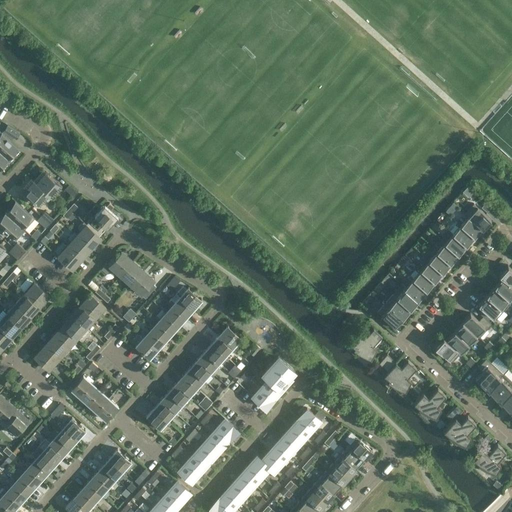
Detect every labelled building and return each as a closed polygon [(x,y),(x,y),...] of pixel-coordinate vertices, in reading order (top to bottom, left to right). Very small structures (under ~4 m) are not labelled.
[(0,150),(8,158),(6,155),(15,145),(18,147),(9,139),(13,135),(18,138),(22,132),(7,123),(3,129),(5,130),(2,133),(0,130),(0,150)] [(8,158),(0,150),(0,161),(5,156),(8,158)] [(30,177),(33,180),(51,197),(61,186),(62,185),(61,185),(43,169),(43,168),(42,169),(45,172),(42,175),(39,173),(34,179),(33,179),(31,177),(30,177)] [(51,197),(33,180),(23,191),(21,188),(20,189),(21,189),(39,205),(39,206),(40,205),(37,203),(47,193),(51,197),(51,198),(52,197),(51,197)] [(65,188),(73,196),(77,192),(69,184),(65,188)] [(5,211),(24,228),(34,218),(15,200),(14,200),(17,203),(8,213),(5,211)] [(72,212),(77,206),(74,203),(68,208),(72,212)] [(103,205),(95,214),(108,226),(116,217),(116,216),(117,215),(116,214),(115,216),(110,211),(112,210),(111,209),(110,211),(104,205),(105,204),(105,203),(103,205)] [(473,203),(465,212),(483,227),(491,218),(473,203)] [(66,218),(72,212),(68,208),(63,215),(66,218)] [(24,229),(24,228),(5,211),(5,212),(7,214),(0,221),(0,227),(12,237),(21,226),(24,229)] [(54,218),(45,211),(41,215),(50,223),(54,218)] [(483,227),(465,212),(463,215),(466,218),(461,224),(457,221),(475,236),(483,227)] [(108,226),(95,214),(86,224),(83,221),(83,222),(101,238),(101,237),(99,236),(108,226)] [(50,223),(41,215),(37,220),(46,227),(50,223)] [(475,236),(457,221),(455,224),(459,227),(453,233),(449,230),(466,246),(475,236)] [(101,238),(83,222),(78,227),(80,230),(77,234),(74,232),(92,248),(90,246),(99,236),(101,238)] [(54,232),(59,226),(55,223),(50,229),(54,232)] [(48,239),(54,232),(50,229),(44,235),(48,239)] [(459,254),(466,246),(449,230),(447,233),(450,236),(445,242),(441,239),(459,254)] [(92,248),(74,232),(68,238),(71,240),(67,245),(82,258),(83,258),(81,256),(89,247),(91,248),(92,248)] [(459,254),(441,239),(439,242),(442,245),(437,251),(434,248),(433,248),(451,263),(459,254)] [(17,242),(13,247),(22,254),(26,250),(17,242)] [(82,258),(67,245),(58,255),(58,254),(57,255),(73,269),(73,268),(72,267),(80,257),(82,259),(82,258)] [(22,254),(13,247),(9,251),(18,259),(22,254)] [(443,272),(451,263),(433,248),(431,251),(435,254),(429,260),(425,257),(443,272)] [(120,275),(133,260),(132,261),(122,253),(123,251),(123,250),(115,259),(113,257),(107,264),(120,275)] [(435,281),(443,272),(425,257),(423,260),(426,263),(421,269),(417,266),(435,281)] [(130,284),(144,269),(143,269),(142,270),(132,262),(134,260),(133,260),(120,275),(130,284)] [(499,274),(502,276),(511,285),(511,268),(508,264),(499,274)] [(427,290),(435,281),(417,266),(415,269),(418,272),(413,278),(409,275),(427,290)] [(144,269),(130,284),(143,295),(149,289),(147,287),(155,278),(154,278),(152,280),(143,271),(144,269)] [(17,274),(13,271),(7,277),(11,280),(17,274)] [(419,299),(427,290),(409,275),(407,278),(410,281),(405,287),(401,284),(419,299)] [(509,298),(511,294),(511,285),(502,276),(495,285),(509,298)] [(6,286),(11,280),(7,277),(2,283),(6,286)] [(34,282),(25,292),(40,306),(40,305),(39,304),(47,294),(49,296),(50,295),(34,281),(33,282),(34,282)] [(419,299),(401,284),(399,287),(402,290),(397,296),(394,292),(393,293),(411,308),(419,299)] [(511,300),(509,298),(495,285),(487,294),(504,309),(511,300)] [(189,286),(180,296),(194,309),(193,308),(202,298),(201,298),(200,299),(188,288),(189,287),(189,286)] [(98,287),(95,291),(101,296),(104,292),(98,287)] [(40,306),(25,292),(16,302),(31,316),(29,314),(38,304),(40,306)] [(106,306),(90,292),(90,293),(89,293),(91,295),(83,305),(81,303),(96,317),(105,307),(106,306)] [(110,298),(104,292),(101,296),(107,302),(110,298)] [(411,308),(393,293),(385,302),(403,317),(411,308)] [(504,309),(487,294),(478,303),(495,319),(504,309)] [(194,309),(180,296),(172,304),(187,317),(186,316),(193,309),(194,309)] [(31,316),(16,302),(6,313),(22,326),(20,324),(29,315),(30,316),(31,316)] [(403,317),(385,302),(377,311),(386,319),(393,325),(394,326),(403,317)] [(87,327),(96,317),(81,303),(80,304),(82,305),(73,315),(72,313),(71,314),(87,327)] [(187,317),(172,304),(165,313),(180,325),(179,324),(186,317),(187,318),(187,317)] [(123,315),(126,318),(129,321),(132,317),(126,312),(123,315)] [(462,322),(476,335),(479,337),(492,323),(483,315),(479,320),(470,312),(462,322)] [(21,327),(22,326),(6,313),(0,319),(0,325),(12,337),(13,336),(11,335),(20,325),(21,327)] [(180,325),(165,313),(158,321),(172,333),(173,333),(172,332),(178,325),(179,326),(180,325)] [(77,338),(87,327),(71,314),(73,316),(64,325),(62,324),(77,338)] [(380,317),(378,319),(389,330),(393,325),(386,319),(384,321),(380,317)] [(172,333),(158,321),(151,329),(165,341),(166,341),(165,340),(171,333),(172,334),(172,333)] [(468,343),(476,335),(462,322),(454,330),(468,343)] [(113,332),(119,326),(115,323),(109,329),(113,332)] [(68,347),(77,338),(62,324),(64,326),(55,336),(53,334),(71,350),(68,347)] [(12,337),(0,325),(0,343),(3,347),(4,347),(2,345),(10,335),(12,337)] [(218,333),(218,334),(232,346),(241,336),(240,337),(227,326),(228,325),(219,334),(218,333)] [(373,345),(382,335),(373,327),(367,334),(362,329),(349,342),(356,348),(364,352),(372,356),(376,348),(373,345)] [(108,338),(113,332),(109,329),(104,335),(108,338)] [(165,341),(151,329),(144,337),(158,350),(158,349),(157,348),(164,341),(165,342),(165,341)] [(461,352),(468,343),(454,330),(446,339),(461,352)] [(71,350),(53,334),(53,335),(54,336),(46,346),(44,344),(44,345),(59,358),(63,354),(66,356),(71,350)] [(232,346),(218,334),(219,335),(212,342),(211,341),(211,342),(225,354),(232,346)] [(461,352),(446,339),(443,336),(435,346),(452,362),(461,352)] [(158,350),(144,337),(136,346),(137,346),(149,357),(149,358),(157,349),(158,350)] [(218,363),(225,354),(211,342),(212,343),(205,350),(204,349),(204,350),(218,363)] [(95,353),(100,347),(97,344),(91,350),(95,353)] [(50,368),(59,358),(44,345),(43,345),(45,347),(37,356),(35,355),(34,355),(50,369),(50,368)] [(89,359),(95,353),(91,350),(86,356),(89,359)] [(218,363),(204,350),(203,350),(204,351),(198,358),(197,358),(196,358),(211,371),(218,363)] [(388,369),(396,360),(388,352),(380,361),(388,369)] [(252,395),(266,407),(290,380),(287,378),(295,370),(278,355),(262,372),(268,378),(252,395)] [(503,372),(509,366),(498,355),(492,360),(503,372)] [(475,378),(488,390),(503,373),(486,357),(477,366),(482,371),(475,378)] [(204,379),(211,371),(196,358),(197,359),(191,367),(190,366),(189,366),(204,379)] [(260,361),(256,358),(252,363),(256,366),(260,361)] [(407,377),(416,367),(408,359),(401,366),(396,361),(384,374),(391,380),(398,385),(406,388),(411,380),(407,377)] [(229,370),(234,375),(241,368),(235,363),(229,370)] [(76,374),(82,368),(78,364),(73,370),(76,374)] [(204,379),(189,366),(190,367),(183,375),(182,374),(196,387),(204,379)] [(249,367),(240,376),(244,380),(252,370),(249,367)] [(71,380),(76,374),(73,370),(67,376),(71,380)] [(500,401),(511,388),(511,381),(503,373),(488,390),(500,401)] [(189,395),(196,387),(182,374),(183,375),(176,383),(175,382),(189,395)] [(79,397),(92,383),(83,375),(83,376),(72,388),(71,388),(80,396),(79,397)] [(182,403),(189,395),(175,382),(176,383),(169,391),(168,390),(182,403)] [(100,390),(92,383),(79,397),(80,397),(81,396),(88,403),(87,404),(100,390)] [(437,405),(446,395),(438,387),(431,394),(426,389),(414,402),(421,408),(428,413),(436,416),(440,408),(437,405)] [(511,388),(500,401),(511,412),(511,388)] [(96,412),(108,397),(100,390),(87,404),(88,405),(89,404),(96,410),(95,411),(96,412)] [(175,411),(182,403),(168,390),(167,390),(168,391),(162,399),(161,398),(160,398),(175,411)] [(199,402),(206,408),(213,400),(206,394),(199,402)] [(0,409),(8,400),(8,399),(7,401),(0,395),(0,409)] [(118,406),(108,397),(96,412),(97,411),(106,419),(107,419),(105,418),(116,405),(118,407),(118,406)] [(168,419),(175,411),(160,398),(161,399),(154,407),(153,406),(168,419)] [(0,419),(5,424),(19,409),(18,409),(17,410),(7,402),(9,400),(8,400),(0,409),(0,419)] [(168,419),(153,406),(153,407),(154,407),(146,416),(147,417),(147,416),(159,427),(159,428),(160,428),(168,419)] [(307,407),(299,416),(312,428),(320,419),(307,407)] [(19,409),(5,424),(18,436),(24,429),(22,427),(30,418),(29,418),(27,420),(18,411),(19,409)] [(467,433),(476,423),(467,415),(461,422),(456,417),(443,430),(450,436),(458,441),(466,444),(470,436),(467,433)] [(205,416),(200,421),(204,424),(209,419),(205,416)] [(305,437),(312,428),(299,416),(291,425),(305,437)] [(72,417),(64,426),(78,439),(79,439),(78,438),(85,429),(85,428),(84,429),(72,418),(72,417)] [(225,417),(217,426),(230,438),(238,429),(225,417)] [(305,437),(291,425),(284,433),(297,445),(305,437)] [(78,439),(64,426),(57,434),(71,447),(70,446),(77,438),(78,439)] [(230,438),(217,426),(209,435),(222,447),(230,438)] [(339,433),(335,429),(329,435),(333,439),(339,433)] [(319,434),(318,435),(322,438),(322,437),(326,433),(323,430),(319,434)] [(346,437),(350,442),(357,435),(352,431),(346,437)] [(289,454),(297,445),(284,433),(276,442),(289,454)] [(71,447),(57,434),(50,442),(64,455),(63,454),(70,446),(71,447)] [(222,447),(209,435),(201,443),(215,455),(222,447)] [(328,445),(333,439),(329,435),(324,442),(328,445)] [(356,436),(345,449),(360,463),(364,457),(365,458),(366,457),(365,457),(371,450),(371,451),(372,450),(356,436)] [(64,455),(50,442),(42,450),(57,463),(56,462),(63,454),(64,455)] [(289,454),(276,442),(268,450),(282,462),(289,454)] [(215,455),(201,443),(194,452),(207,464),(215,455)] [(497,461),(506,451),(497,443),(491,450),(486,445),(473,458),(480,464),(488,469),(496,472),(500,464),(497,461)] [(175,449),(175,450),(178,453),(183,448),(179,444),(175,449)] [(3,450),(6,453),(9,455),(12,452),(6,446),(3,450)] [(109,456),(123,469),(131,460),(130,460),(118,449),(118,448),(110,457),(109,456)] [(360,463),(345,449),(334,462),(349,475),(355,468),(355,469),(356,468),(355,468),(360,463)] [(57,463),(42,450),(35,458),(50,471),(49,470),(56,462),(57,463)] [(274,471),(282,462),(268,450),(261,458),(261,459),(270,467),(269,467),(274,471)] [(207,464),(194,452),(186,460),(200,472),(207,464)] [(262,475),(269,467),(270,467),(261,459),(261,458),(257,454),(249,463),(262,475)] [(316,458),(312,454),(307,460),(311,464),(316,458)] [(116,477),(123,469),(109,456),(108,457),(109,457),(103,465),(102,464),(101,464),(116,477)] [(49,471),(50,471),(35,458),(28,466),(42,479),(41,478),(48,470),(49,471)] [(200,472),(186,460),(178,469),(192,481),(200,472)] [(305,470),(311,464),(307,460),(302,467),(305,470)] [(343,482),(349,475),(334,462),(322,474),(337,488),(342,482),(343,483),(343,482)] [(254,484),(262,475),(249,463),(241,472),(254,484)] [(293,463),(288,468),(292,471),(297,466),(293,463)] [(109,485),(116,477),(101,464),(101,465),(102,465),(95,473),(94,472),(109,485)] [(42,479),(28,466),(21,474),(35,487),(34,486),(41,479),(42,479)] [(109,485),(94,472),(94,473),(95,473),(88,481),(87,480),(101,493),(109,485)] [(247,492),(254,484),(241,472),(233,480),(247,492)] [(35,487),(21,474),(13,482),(28,495),(27,494),(34,487),(35,487)] [(153,474),(148,480),(152,483),(156,477),(153,474)] [(333,493),(337,488),(322,474),(311,487),(326,500),(332,493),(333,494),(333,493)] [(101,493),(87,480),(87,481),(88,482),(81,489),(80,488),(94,501),(101,493)] [(177,480),(169,489),(182,501),(190,492),(177,480)] [(239,501),(247,492),(233,480),(226,489),(239,501)] [(294,483),(290,480),(285,486),(288,489),(294,483)] [(128,495),(136,484),(131,481),(123,491),(128,495)] [(28,495),(13,482),(6,491),(21,503),(20,502),(27,495),(28,496),(28,495)] [(268,490),(272,494),(277,488),(273,485),(268,490)] [(283,495),(288,489),(285,486),(279,492),(283,495)] [(326,500),(311,487),(300,499),(314,511),(315,511),(320,507),(320,508),(321,507),(320,507),(326,500)] [(94,501),(80,488),(80,489),(81,490),(74,497),(73,496),(73,497),(87,509),(94,501)] [(182,501),(169,489),(161,497),(175,509),(182,501)] [(232,510),(239,501),(226,489),(218,497),(232,510)] [(21,503),(6,491),(0,497),(0,499),(13,511),(14,511),(13,510),(20,503),(20,504),(21,503)] [(84,511),(87,509),(73,497),(72,497),(73,498),(66,506),(66,507),(66,506),(72,511),(84,511)] [(172,511),(175,509),(161,497),(154,506),(160,511),(172,511)] [(216,511),(229,511),(232,510),(218,497),(210,506),(216,511)] [(13,511),(0,499),(0,511),(11,511),(12,511),(13,511)] [(314,511),(300,499),(288,511),(314,511)] [(127,503),(122,508),(126,511),(131,506),(127,503)]
